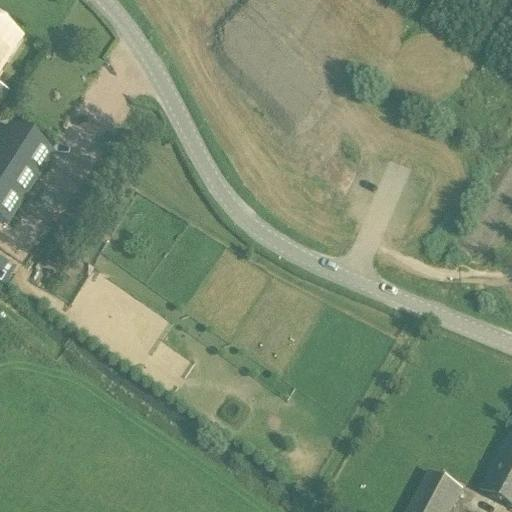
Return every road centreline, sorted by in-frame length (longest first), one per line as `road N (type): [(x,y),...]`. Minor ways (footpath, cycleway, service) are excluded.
road 1 (tertiary): [(351,281),(242,220),(154,68),(99,0)]
road 2 (tertiary): [(511,346),(351,281)]
